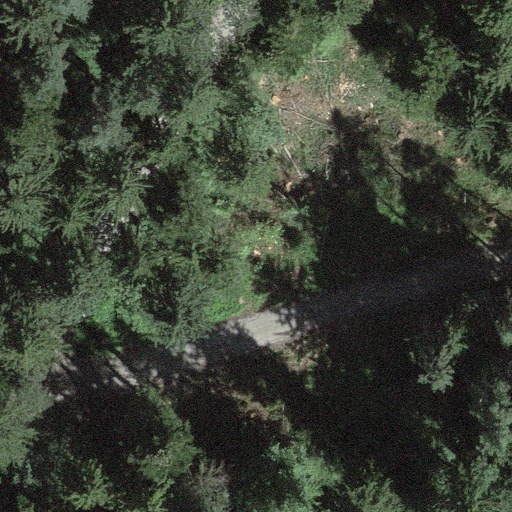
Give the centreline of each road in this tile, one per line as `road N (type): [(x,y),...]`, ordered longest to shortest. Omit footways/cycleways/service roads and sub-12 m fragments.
road 1 (track): [(0,411),(511,256)]
road 2 (track): [(0,392),(255,0)]
